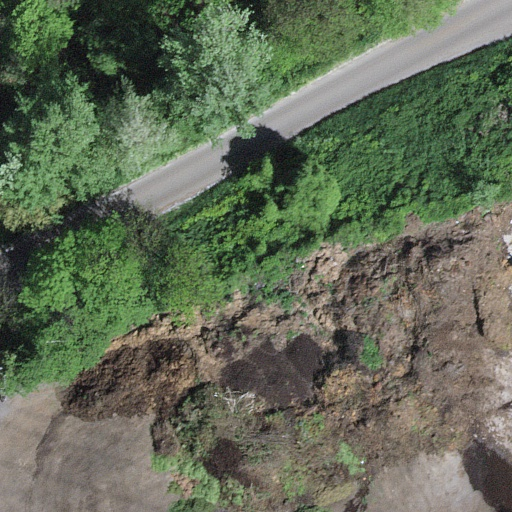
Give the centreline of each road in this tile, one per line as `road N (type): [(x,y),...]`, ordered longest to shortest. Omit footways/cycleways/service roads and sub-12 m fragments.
road 1 (track): [(511,234),(236,350),(0,502)]
road 2 (track): [(0,276),(175,189),(502,0)]
